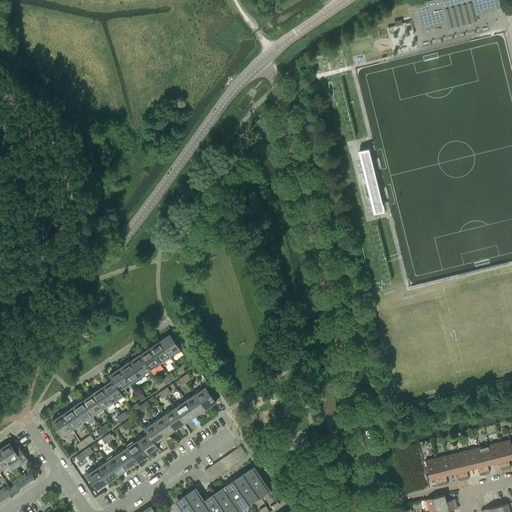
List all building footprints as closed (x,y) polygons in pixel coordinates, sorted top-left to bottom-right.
[(500,8),(497,0),(430,0),(416,4),(422,28),(446,22),(447,27),(477,20),(476,14),(500,8)] [(388,38),(401,35),(399,27),(387,30),(388,38)] [(367,150),(358,152),(373,211),(381,209),(367,150)] [(170,334),(159,341),(169,356),(169,355),(173,353),(175,354),(181,350),(170,334)] [(159,341),(149,348),(159,362),(163,359),(164,361),(170,357),(169,355),(169,356),(159,341)] [(149,348),(139,355),(149,369),(153,366),(154,368),(160,364),(159,362),(149,348)] [(139,355),(129,361),(139,376),(143,373),(144,375),(150,371),(149,369),(139,355)] [(129,361),(119,368),(128,383),(129,383),(133,380),(134,382),(140,377),(139,376),(129,361)] [(108,375),(111,380),(112,380),(118,390),(119,389),(123,396),(128,393),(124,388),(130,384),(129,383),(128,383),(119,368),(108,375)] [(111,380),(102,387),(112,402),(112,401),(116,399),(117,400),(123,396),(119,389),(118,390),(112,380),(111,380)] [(102,387),(92,394),(102,408),(106,405),(107,407),(113,403),(112,401),(112,402),(102,387)] [(215,402),(205,387),(201,390),(199,388),(193,393),(194,394),(195,394),(205,409),(215,402)] [(92,394),(81,400),(91,415),(92,415),(96,412),(97,414),(103,410),(102,408),(92,394)] [(195,394),(194,394),(190,397),(189,395),(183,399),(184,401),(185,401),(195,416),(205,409),(195,394)] [(81,400),(71,407),(81,422),(82,422),(86,419),(87,421),(93,417),(92,415),(91,415),(81,400)] [(195,416),(185,401),(184,401),(180,404),(179,402),(173,406),(174,408),(175,408),(184,422),(195,416)] [(71,407),(61,414),(71,429),(72,429),(76,426),(77,427),(83,423),(82,422),(81,422),(71,407)] [(175,408),(174,408),(170,411),(169,409),(163,413),(164,415),(164,414),(174,429),(184,422),(175,408)] [(51,421),(61,436),(66,433),(67,434),(73,430),(72,429),(71,429),(61,414),(51,421)] [(174,429),(164,414),(164,415),(160,417),(159,416),(153,420),(154,421),(164,436),(174,429)] [(164,436),(154,421),(150,424),(149,423),(143,427),(147,433),(148,433),(154,443),(155,443),(164,436)] [(148,433),(147,433),(143,436),(142,435),(136,439),(137,440),(138,440),(148,455),(158,448),(155,443),(154,443),(148,433)] [(511,448),(510,439),(499,442),(505,469),(510,468),(508,459),(511,457),(511,448)] [(148,455),(138,440),(137,440),(133,443),(132,441),(126,445),(127,447),(137,462),(148,455)] [(28,460),(18,445),(13,448),(9,442),(0,448),(0,451),(10,466),(17,460),(21,465),(28,460)] [(499,442),(488,444),(493,463),(499,461),(501,470),(505,469),(499,442)] [(488,444),(478,447),(484,474),(489,473),(487,464),(493,463),(488,444)] [(240,446),(235,449),(241,459),(247,456),(240,446)] [(127,447),(123,450),(122,448),(116,452),(117,454),(127,468),(137,462),(127,447)] [(484,474),(478,447),(467,450),(472,468),(478,466),(480,475),(484,474)] [(235,449),(230,453),(236,463),(241,459),(235,449)] [(467,450),(457,452),(464,479),(468,478),(466,469),(472,468),(467,450)] [(0,451),(0,469),(3,468),(4,469),(10,466),(0,451)] [(464,479),(457,452),(446,455),(451,473),(457,471),(459,480),(464,479)] [(230,453),(225,456),(231,466),(236,463),(230,453)] [(127,468),(117,454),(113,457),(112,455),(106,459),(107,461),(117,475),(127,468)] [(451,473),(446,455),(436,457),(443,485),(447,483),(445,474),(451,473)] [(225,456),(220,460),(226,470),(231,466),(225,456)] [(436,477),(438,486),(443,485),(436,457),(425,460),(429,478),(436,477)] [(220,460),(214,463),(221,473),(226,470),(220,460)] [(107,461),(103,463),(102,462),(96,466),(97,467),(107,482),(117,475),(107,461)] [(214,463),(209,466),(216,476),(221,473),(214,463)] [(209,466),(204,470),(211,480),(216,476),(209,466)] [(269,489),(255,468),(253,466),(243,473),(245,475),(259,496),(269,489)] [(97,467),(93,470),(92,469),(86,473),(97,489),(107,482),(97,467)] [(259,496),(245,475),(243,473),(233,480),(235,482),(249,503),(259,496)] [(249,503),(235,482),(233,480),(223,486),(225,488),(239,510),(249,503)] [(235,511),(239,510),(225,488),(223,486),(213,493),(226,511),(235,511)] [(195,487),(185,494),(186,496),(196,511),(209,511),(211,511),(205,502),(204,500),(195,487)] [(226,511),(213,493),(204,500),(205,502),(211,511),(226,511)] [(196,511),(186,496),(185,494),(175,501),(182,511),(196,511)] [(426,499),(429,510),(456,503),(455,499),(446,501),(444,494),(426,499)] [(448,511),(448,510),(457,508),(456,503),(429,510),(429,511),(448,511)] [(509,511),(508,503),(480,510),(481,511),(509,511)]
